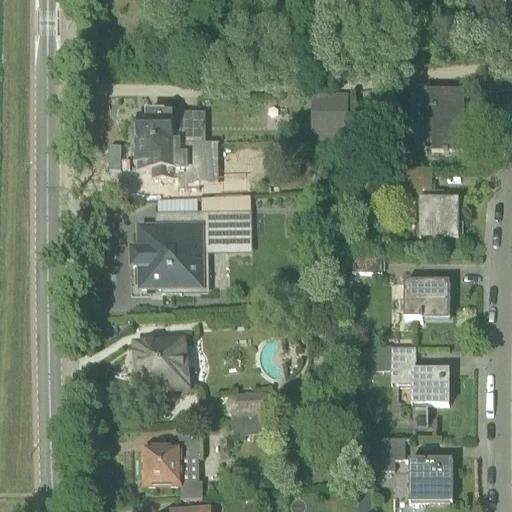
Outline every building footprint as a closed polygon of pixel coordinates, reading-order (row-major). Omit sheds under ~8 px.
[(432,158),(465,158),(465,96),(427,96),(427,88),(411,88),(411,114),(433,114),(432,158)] [(349,98),(312,98),(312,139),(348,139),(349,98)] [(134,133),(134,144),(138,146),(138,148),(190,147),(190,117),(148,117),(148,120),(138,120),(138,130),(134,133)] [(190,147),(138,148),(139,166),(143,166),(143,175),(155,174),(155,185),(173,185),(173,176),(177,176),(177,175),(199,174),(199,159),(193,159),(193,147),(190,147)] [(403,173),(403,205),(421,205),(420,244),(460,244),(460,204),(444,204),(432,204),(432,195),(433,173),(403,173)] [(349,181),(331,182),(332,192),(349,191),(349,181)] [(141,255),(134,255),(134,271),(142,271),(142,293),(162,293),(162,299),(182,299),(182,292),(202,292),(201,234),(252,233),(252,217),(252,201),(202,203),(202,217),(198,217),(163,217),(159,217),(156,217),(156,233),(141,233),(141,255)] [(352,278),(383,278),(383,263),(352,263),(352,278)] [(450,321),(450,287),(406,287),(406,323),(421,323),(421,327),(423,327),(423,321),(450,321)] [(317,311),(317,293),(298,293),(298,311),(317,311)] [(304,313),(304,324),(317,324),(316,312),(304,313)] [(144,351),(139,351),(141,373),(139,377),(138,376),(135,383),(139,390),(142,390),(143,395),(158,394),(158,395),(162,400),(169,399),(172,393),(186,391),(183,347),(159,350),(158,346),(151,344),(150,344),(143,347),(144,351)] [(450,410),(450,375),(417,375),(417,353),(392,353),(392,389),(412,389),(412,411),(450,410)] [(231,401),(233,424),(233,425),(264,422),(264,423),(272,423),(270,398),(231,401)] [(354,416),(352,406),(338,408),(340,418),(354,416)] [(265,438),(264,423),(264,422),(233,425),(234,440),(265,438)] [(144,464),(140,464),(141,481),(145,481),(145,491),(181,490),(181,504),(203,503),(203,496),(203,488),(203,486),(199,486),(182,487),(181,487),(181,463),(182,463),(199,463),(202,463),(202,441),(180,441),(180,454),(144,454),(144,464)] [(377,444),(372,444),(382,464),(382,476),(395,476),(395,465),(396,465),(406,465),(406,445),(377,444)] [(453,464),(439,464),(410,464),(410,475),(410,508),(453,508),(453,464)]
